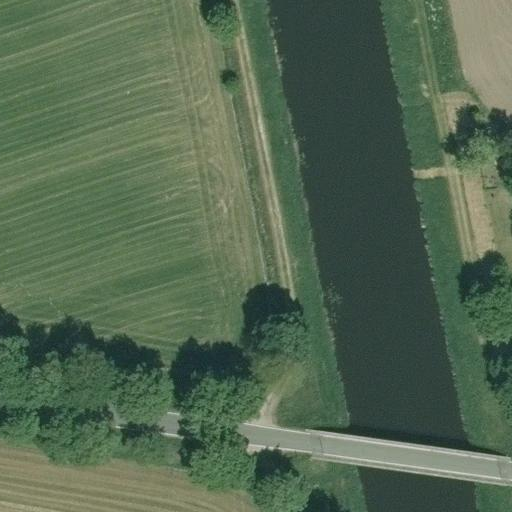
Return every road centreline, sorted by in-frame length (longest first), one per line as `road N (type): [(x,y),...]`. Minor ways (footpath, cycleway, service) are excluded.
road 1 (track): [(302,511),(249,463),(247,439),(286,378),(285,296),(227,0)]
road 2 (tertiary): [(511,474),(0,404)]
